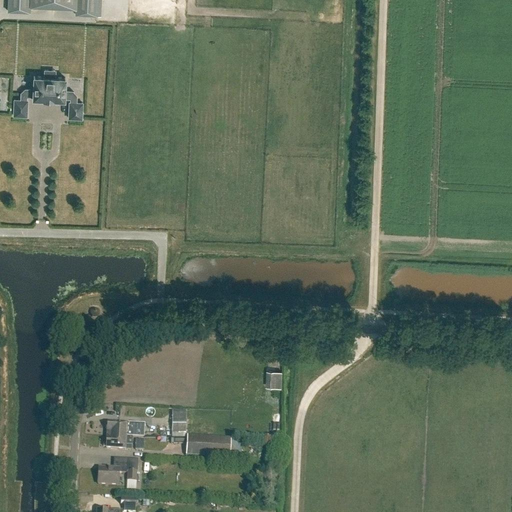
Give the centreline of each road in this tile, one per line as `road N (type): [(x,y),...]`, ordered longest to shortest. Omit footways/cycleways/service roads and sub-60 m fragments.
road 1 (track): [(385,0),(370,327),(365,346),(315,389),(302,414),(296,511)]
road 2 (tertiary): [(511,334),(159,322)]
road 3 (unclassified): [(159,322),(162,237),(0,230)]
road 4 (tertiary): [(159,322),(133,333),(88,376),(74,428),(71,511)]
